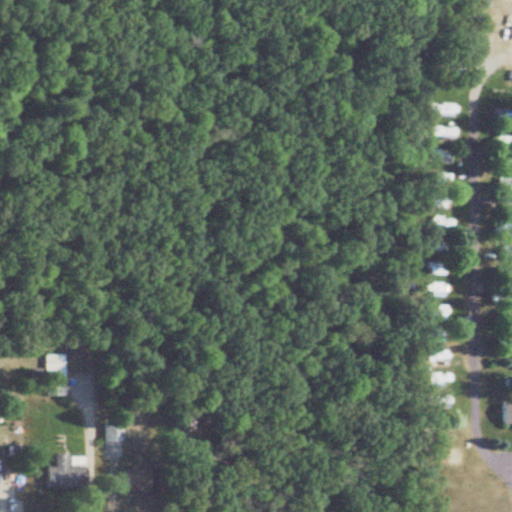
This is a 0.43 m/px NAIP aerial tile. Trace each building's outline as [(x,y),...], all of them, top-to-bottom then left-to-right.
[(511,146),(511,134),(490,134),(490,146),(511,146)] [(511,170),(511,159),(491,158),(491,169),(511,170)] [(448,180),(447,173),(420,175),(420,183),(448,180)] [(506,191),(507,181),(488,179),(487,189),(506,191)] [(443,220),(423,220),(423,228),(442,229),(443,220)] [(509,224),(491,224),(490,235),(508,236),(509,224)] [(509,258),(508,246),(491,248),(492,259),(509,258)] [(508,327),(508,315),(492,315),(492,327),(508,327)] [(509,349),(509,334),(491,334),(491,348),(509,349)] [(61,378),(50,378),(50,356),(40,356),(39,397),(61,397),(61,378)] [(511,405),(491,405),(491,425),(511,425),(511,405)] [(126,459),(127,426),(100,425),(99,459),(126,459)] [(66,487),(63,455),(46,457),(47,470),(39,470),(41,489),(66,487)] [(119,486),(134,486),(134,473),(118,473),(119,486)]
